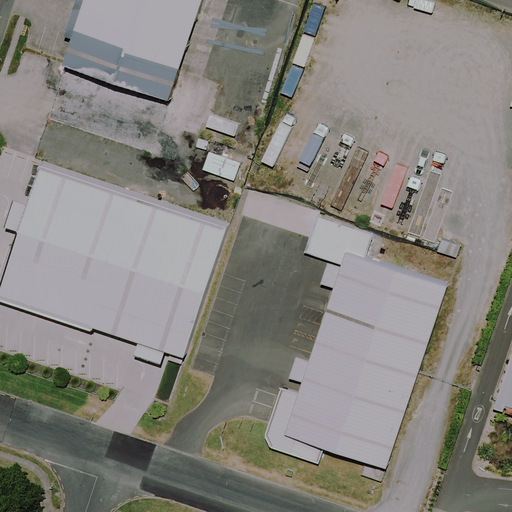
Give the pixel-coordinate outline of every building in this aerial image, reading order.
[(201,0),(79,0),(40,117),(144,152),(154,122),(176,130),(194,76),(178,70),(201,0)] [(445,0),(436,28),(432,42),(449,47),(464,1),(461,0),(445,0)] [(432,42),(436,28),(414,21),(409,35),(432,42)] [(229,221),(45,159),(2,287),(186,349),(229,221)] [(440,282),(341,249),(281,430),(381,462),(440,282)] [(511,330),(487,407),(501,412),(504,405),(511,407),(511,330)]
